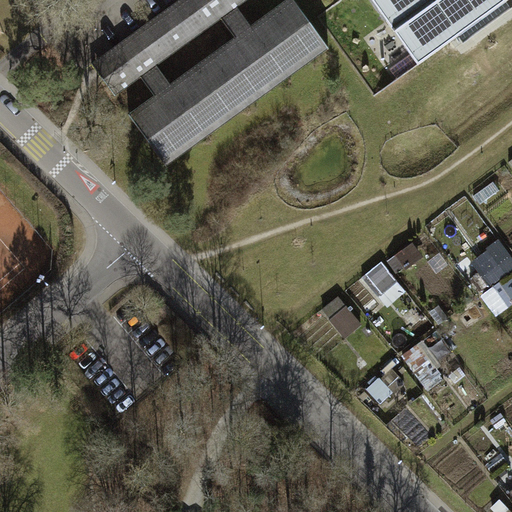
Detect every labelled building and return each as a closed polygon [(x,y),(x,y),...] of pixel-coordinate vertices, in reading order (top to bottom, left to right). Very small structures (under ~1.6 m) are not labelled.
[(115,93),(141,74),(158,62),(221,17),(239,4),(244,0),(178,0),(93,62),(115,93)] [(284,0),(253,23),(239,4),(221,17),(235,36),(172,81),(158,62),(141,74),(155,93),(130,111),(168,164),(332,47),(298,0),(284,0)] [(511,0),(368,0),(419,72),(511,6),(511,0)] [(386,261),(366,277),(391,306),(410,290),(386,261)] [(328,310),(353,335),(366,322),(341,297),(328,310)] [(406,356),(433,389),(449,376),(423,343),(406,356)] [(372,383),(382,401),(408,386),(398,368),(372,383)]
